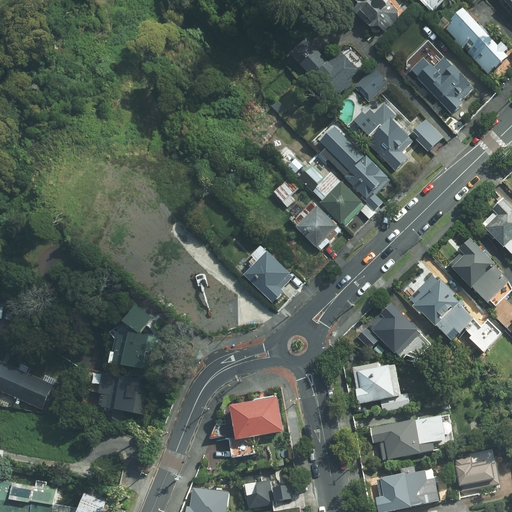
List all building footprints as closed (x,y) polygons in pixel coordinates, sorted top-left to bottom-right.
[(346,0),(345,2),(348,5),(346,8),(365,25),(364,26),(370,31),(371,30),(379,30),(385,33),(389,29),(391,29),(399,21),(399,13),(390,5),(387,9),(376,0),(346,0)] [(416,0),(432,16),(448,1),(447,0),(416,0)] [(511,0),(495,0),(504,8),(505,7),(511,15),(511,0)] [(507,53),(502,47),(498,50),(463,15),(445,32),(488,76),(494,70),(496,72),(507,61),(503,57),(507,53)] [(340,96),(345,91),(347,93),(352,87),(348,83),(358,74),(341,56),(329,67),(316,54),(306,44),(292,58),(302,67),(301,68),(314,82),(330,99),(337,93),(340,96)] [(476,90),(429,44),(403,68),(453,118),(464,107),(461,104),(476,90)] [(374,70),(355,89),(370,104),(389,85),(374,70)] [(400,132),(392,124),(397,119),(384,106),(374,115),(370,111),(365,116),(363,113),(353,122),(371,141),(367,145),(395,173),(408,160),(403,155),(413,144),(408,139),(410,137),(402,130),(400,132)] [(444,139),(426,122),(413,135),(418,140),(416,142),(417,143),(429,154),(444,139)] [(383,205),(376,197),(391,182),(367,158),(365,160),(334,130),(320,145),(326,151),(319,157),(326,164),(328,162),(345,179),(344,180),(363,198),(361,200),(375,213),(383,205)] [(361,213),(370,221),(375,215),(367,207),(365,208),(344,187),(343,186),(331,175),(326,180),(313,167),(299,180),(323,203),(319,206),(344,230),(361,213)] [(292,196),(300,190),(291,179),(275,192),(288,208),(296,201),(292,196)] [(511,211),(502,201),(491,212),(494,214),(482,226),(485,229),(483,230),(503,250),(504,250),(511,258),(511,211)] [(148,217),(119,202),(105,231),(102,230),(93,249),(125,264),(148,217)] [(314,204),(294,226),(323,252),(343,231),(314,204)] [(302,265),(306,269),(314,261),(310,257),(317,250),(294,228),(289,234),(282,227),(268,241),(297,270),(302,265)] [(193,261),(195,259),(169,238),(137,278),(206,336),(238,328),(239,298),(193,261)] [(509,284),(493,267),(494,265),(490,261),(492,259),(485,252),(483,254),(470,240),(459,250),(462,254),(449,265),(452,268),(450,269),(471,290),(472,290),(487,305),(509,284)] [(281,286),(291,277),(270,252),(268,253),(262,245),(251,254),(255,258),(250,262),(254,267),(245,274),(253,284),(259,279),(261,282),(257,285),(274,304),(286,294),(281,286)] [(408,299),(414,305),(411,307),(420,316),(421,315),(435,329),(436,327),(451,343),(473,321),(461,309),(466,305),(461,301),(458,304),(452,298),(455,295),(448,288),(440,280),(438,282),(432,276),(408,299)] [(511,306),(506,301),(492,315),(511,333),(511,306)] [(418,333),(391,305),(369,327),(372,330),(370,332),(394,356),(418,333)] [(152,329),(158,322),(142,306),(126,322),(141,334),(149,326),(152,329)] [(502,335),(488,320),(481,327),(477,322),(467,332),(472,337),(469,340),(482,354),(502,335)] [(366,330),(357,339),(369,350),(377,342),(371,337),(372,336),(366,330)] [(114,353),(113,366),(149,370),(153,337),(121,333),(118,354),(114,353)] [(55,384),(4,361),(0,370),(0,390),(44,410),(55,384)] [(401,410),(400,399),(395,366),(380,369),(379,364),(352,369),(358,406),(381,402),(383,413),(401,410)] [(104,395),(103,411),(145,414),(148,379),(95,374),(94,385),(102,386),(101,395),(104,395)] [(286,432),(279,397),(232,406),(239,441),(286,432)] [(441,418),(370,430),(372,445),(373,447),(379,446),(382,463),(421,457),(420,455),(434,453),(433,445),(445,443),(441,418)] [(471,465),(455,468),(459,489),(491,483),(492,488),(500,487),(496,465),(472,469),(471,465)] [(375,499),(377,511),(393,511),(438,504),(434,481),(427,482),(425,472),(414,474),(413,469),(400,472),(401,476),(376,481),(380,498),(375,499)] [(0,485),(0,511),(57,511),(61,490),(50,488),(51,481),(37,479),(36,486),(1,481),(1,486),(0,485)] [(270,484),(248,487),(252,510),(274,506),(270,484)] [(294,485),(276,487),(278,503),(296,500),(294,485)] [(194,488),(193,506),(186,506),(185,511),(227,511),(229,491),(194,488)] [(103,511),(107,502),(87,494),(80,511),(103,511)]
